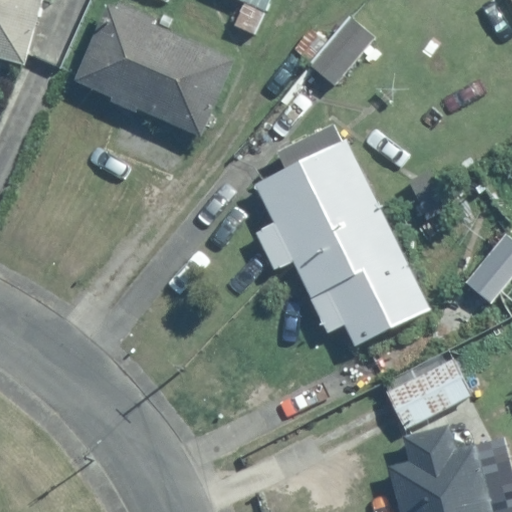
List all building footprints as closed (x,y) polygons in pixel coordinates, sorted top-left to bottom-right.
[(0,0),(0,65),(26,73),(49,0),(0,0)] [(278,0),(232,0),(246,6),(235,28),(259,39),(278,0)] [(235,61),(117,5),(79,85),(197,141),(235,61)] [(319,30),(298,52),(333,88),(380,42),(355,17),(330,41),(319,30)] [(433,312),(349,147),(343,150),(331,128),(279,154),(289,174),(259,189),(278,226),(262,234),(280,270),(292,264),(331,340),(349,332),(358,350),(433,312)] [(436,174),(410,185),(428,227),(453,216),(436,174)] [(511,282),(511,239),(506,234),(463,283),(491,307),(511,282)] [(456,362),(390,394),(408,430),(473,398),(456,362)] [(498,511),(481,450),(464,455),(457,429),(405,443),(411,463),(389,469),(401,511),(498,511)]
